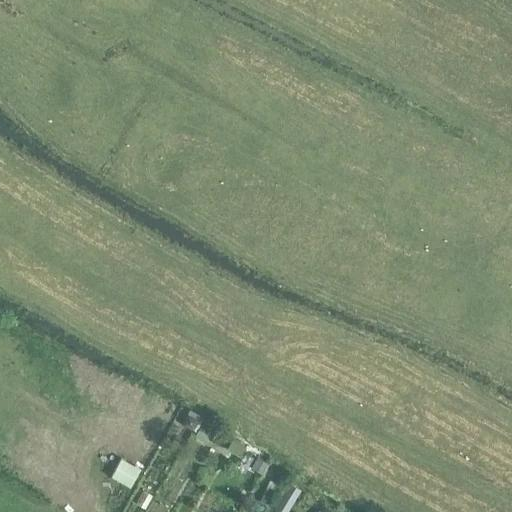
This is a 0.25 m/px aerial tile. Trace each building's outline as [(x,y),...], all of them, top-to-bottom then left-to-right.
[(182,425),(193,430),(198,419),(187,413),(182,425)] [(240,456),(246,446),(232,439),(227,448),(240,456)] [(262,475),(269,464),(257,457),(251,468),(262,475)] [(130,486),(140,468),(121,458),(111,476),(130,486)] [(291,508),(300,493),(286,484),(276,499),(291,508)]
